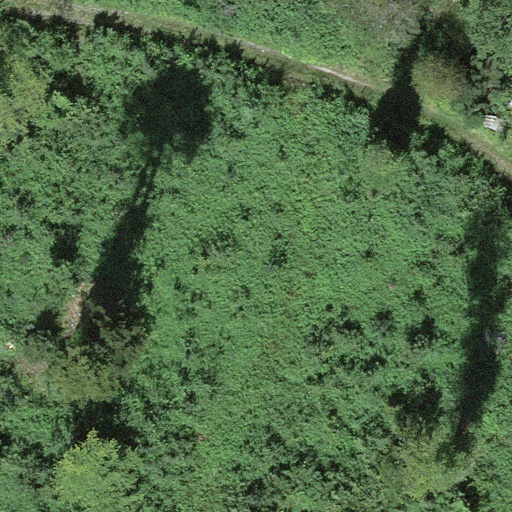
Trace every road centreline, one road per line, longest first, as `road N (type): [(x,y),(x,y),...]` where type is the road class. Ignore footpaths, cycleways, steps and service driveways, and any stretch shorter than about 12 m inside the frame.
road 1 (track): [(0,5),(246,42),(450,134),(511,178)]
road 2 (track): [(511,316),(333,444),(296,511)]
